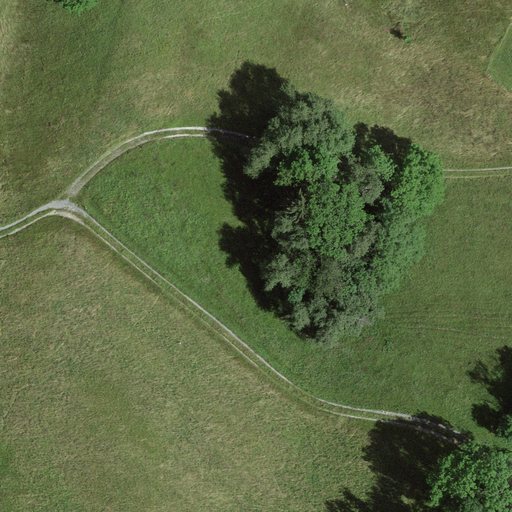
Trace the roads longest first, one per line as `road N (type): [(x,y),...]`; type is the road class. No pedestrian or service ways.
road 1 (track): [(62,208),(295,393),(464,439),(489,467),(494,511)]
road 2 (track): [(511,171),(388,170),(194,131),(122,148),(62,208)]
